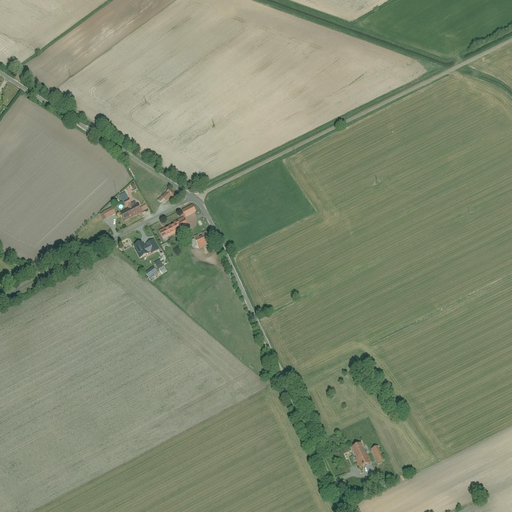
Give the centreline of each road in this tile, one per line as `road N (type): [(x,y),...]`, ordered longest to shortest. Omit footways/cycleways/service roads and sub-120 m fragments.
road 1 (unclassified): [(193,197),(511,38)]
road 2 (unclassified): [(193,197),(212,222),(345,511)]
road 3 (unclassified): [(0,71),(193,197)]
road 4 (unclassified): [(0,296),(193,197)]
